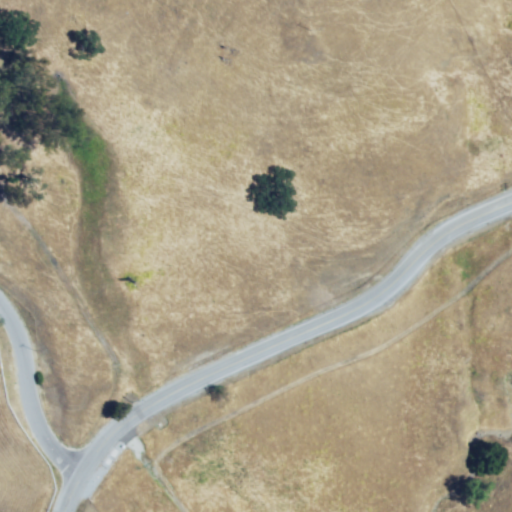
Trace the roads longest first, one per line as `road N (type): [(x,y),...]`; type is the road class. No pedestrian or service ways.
road 1 (tertiary): [(58,511),(75,467),(144,406),(369,302),(451,228),(511,200)]
road 2 (residential): [(0,297),(24,343),(22,384),(38,436),(75,467)]
